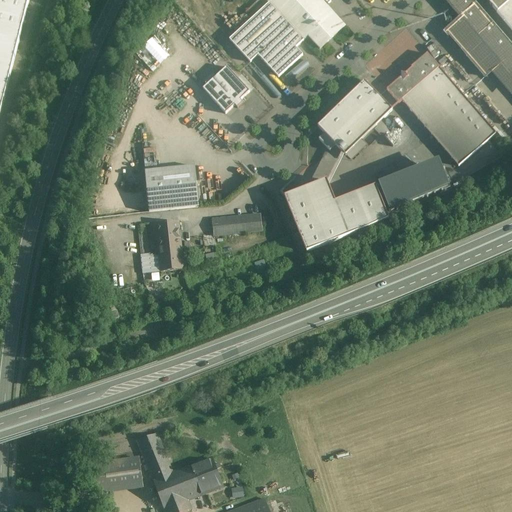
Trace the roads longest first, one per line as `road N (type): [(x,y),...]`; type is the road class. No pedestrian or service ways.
road 1 (trunk): [(0,430),(244,346),(511,235)]
road 2 (secondary): [(116,0),(65,112),(32,218),(10,342),(0,497)]
road 3 (residential): [(302,99),(260,140),(258,159),(282,165),(298,108)]
road 4 (residential): [(412,0),(302,99)]
